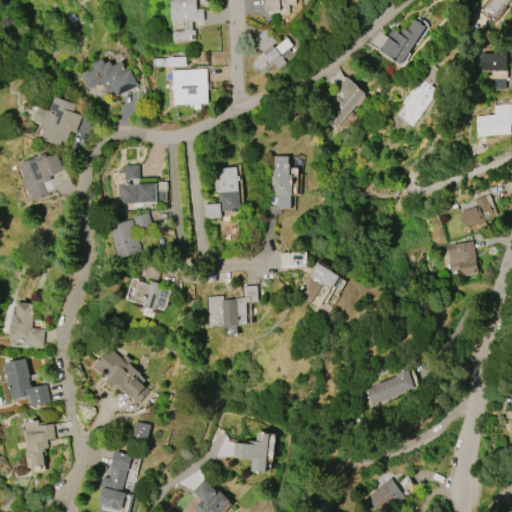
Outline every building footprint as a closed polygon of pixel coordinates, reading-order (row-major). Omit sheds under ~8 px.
[(172,22),(171,0),(196,0),(196,9),(203,9),(203,21),(192,21),(192,30),(195,30),(195,41),(173,41),(173,31),(184,30),(184,21),(172,22)] [(265,11),(264,0),(294,0),(295,3),(288,4),(289,14),(280,14),(279,10),(265,11)] [(483,7),(488,0),(509,0),(506,5),(504,4),(494,16),(483,7)] [(425,27),(401,64),(379,50),(388,37),(387,36),(392,29),(400,35),(404,29),(407,30),(414,19),(425,27)] [(286,37),(292,45),(280,55),(286,63),(278,69),(274,63),(260,74),(258,72),(257,73),(251,64),(258,59),(256,57),(271,45),(273,48),(286,37)] [(507,70),(480,71),(480,54),(492,54),(492,48),(507,48),(507,70)] [(169,66),(168,57),(185,56),(185,65),(169,66)] [(130,70),(138,85),(117,96),(116,94),(109,98),(101,82),(88,89),(82,75),(94,69),(92,65),(103,59),(105,64),(110,61),(112,65),(121,61),(126,72),(130,70)] [(438,91),(412,126),(404,120),(405,119),(397,113),(404,104),(401,102),(429,63),(441,71),(430,86),(438,91)] [(207,103),(199,103),(200,109),(193,109),(193,103),(174,104),(173,89),(171,89),(171,85),(173,85),(172,70),(206,69),(207,103)] [(365,93),(335,129),(325,121),(334,111),(331,108),(335,103),(332,99),(337,93),(339,95),(340,94),(335,90),(346,77),(365,93)] [(76,104),(73,112),(82,115),(76,132),(70,130),(66,142),(61,140),(59,145),(46,140),(48,136),(43,134),(46,126),(41,124),(41,123),(33,120),(38,108),(46,111),(46,110),(50,111),(56,96),(76,104)] [(476,136),(474,116),(494,114),(493,106),(510,104),(511,124),(509,124),(510,133),(476,136)] [(49,196),(36,201),(31,188),(27,189),(23,179),(25,178),(19,164),(34,158),(34,157),(44,153),(46,157),(50,155),(50,156),(56,154),(61,165),(64,164),(66,169),(57,172),(57,174),(51,176),(52,180),(45,182),(45,181),(43,182),(47,192),(48,192),(49,196)] [(270,175),(271,175),(271,156),(287,156),(287,164),(288,164),(288,175),(291,175),(291,196),(290,196),(290,209),(276,208),(277,195),(270,195),(270,175)] [(124,165),(139,165),(139,179),(125,180),(124,165)] [(206,219),(205,204),(219,203),(218,192),(214,192),(212,169),(236,167),(236,176),(239,176),(239,180),(237,180),(239,210),(220,212),(221,218),(206,219)] [(119,204),(118,185),(137,184),(137,183),(156,183),(157,202),(137,203),(138,203),(119,204)] [(459,213),(463,211),(462,209),(476,204),(474,200),(484,195),(488,203),(494,216),(484,220),(485,223),(478,226),(477,223),(470,226),(469,224),(464,226),(459,213)] [(120,258),(110,225),(131,219),(141,252),(120,258)] [(446,245),(454,243),(454,244),(472,241),(478,273),(461,276),(460,269),(450,271),(448,262),(450,262),(449,255),(447,255),(446,245)] [(316,262),(340,276),(332,290),(323,284),(312,303),(299,295),(309,277),(308,276),(316,262)] [(131,298),(136,280),(148,284),(149,281),(161,284),(160,287),(171,290),(166,308),(155,305),(154,310),(142,306),(144,301),(131,298)] [(209,326),(207,297),(223,296),(223,300),(236,299),(236,298),(244,297),(243,286),(257,285),(258,301),(246,302),(248,324),(223,326),(223,325),(209,326)] [(44,346),(26,345),(27,341),(12,340),(12,331),(11,331),(11,322),(13,322),(13,313),(18,314),(18,302),(34,303),(33,327),(45,328),(44,346)] [(139,403),(126,391),(127,389),(126,388),(123,392),(116,386),(114,388),(106,381),(109,378),(105,375),(104,376),(95,368),(96,367),(94,365),(109,348),(121,358),(125,354),(133,362),(131,364),(142,374),(137,379),(145,386),(146,385),(151,390),(139,403)] [(13,400),(8,379),(9,379),(6,363),(26,358),(30,377),(29,378),(31,388),(46,384),(50,402),(32,406),(30,396),(13,400)] [(415,387),(380,401),(370,405),(364,390),(374,386),(374,385),(395,376),(395,374),(407,369),(415,387)] [(25,422),(39,420),(40,425),(53,424),(55,438),(47,439),(48,448),(45,448),(46,454),(43,455),(44,466),(32,467),(31,459),(27,460),(26,453),(29,452),(25,422)] [(147,442),(131,439),(135,421),(150,425),(147,442)] [(266,472),(251,471),(252,459),(234,458),(234,443),(247,443),(247,441),(256,441),(256,433),(268,433),(266,472)] [(116,450),(132,454),(129,470),(127,470),(122,491),(125,492),(134,494),(132,503),(119,500),(117,506),(111,504),(109,511),(98,511),(99,509),(101,509),(102,503),(101,503),(107,478),(110,478),(113,467),(112,466),(116,450)] [(377,511),(366,497),(390,478),(405,497),(390,509),(388,507),(381,511),(377,511)] [(193,491),(204,479),(217,492),(219,490),(230,501),(229,502),(233,505),(226,511),(195,511),(197,510),(194,507),(201,500),(204,503),(204,502),(193,491)]
